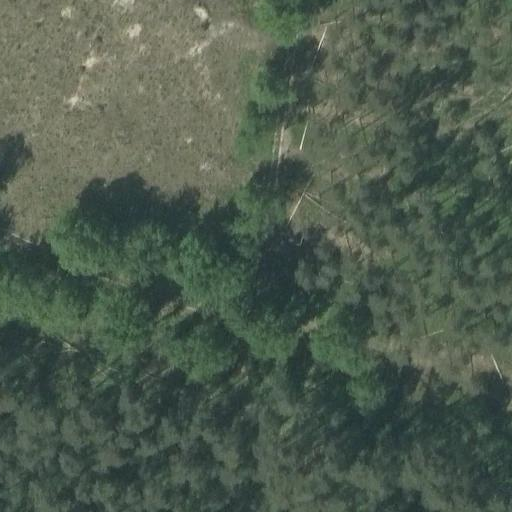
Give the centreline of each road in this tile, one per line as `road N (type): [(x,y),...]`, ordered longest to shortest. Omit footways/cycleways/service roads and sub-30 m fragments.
road 1 (track): [(245,308),(295,0)]
road 2 (track): [(245,308),(511,401)]
road 3 (track): [(0,232),(245,308)]
